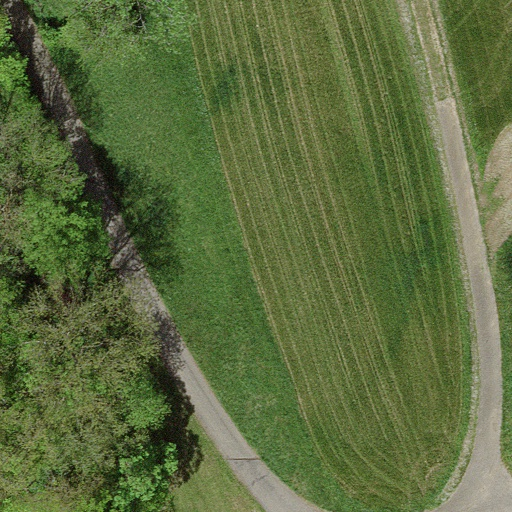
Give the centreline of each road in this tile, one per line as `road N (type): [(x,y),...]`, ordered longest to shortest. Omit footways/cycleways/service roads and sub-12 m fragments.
road 1 (unclassified): [(1,0),(157,328),(204,411),(281,511)]
road 2 (track): [(485,511),(489,324),(463,155),(424,0)]
